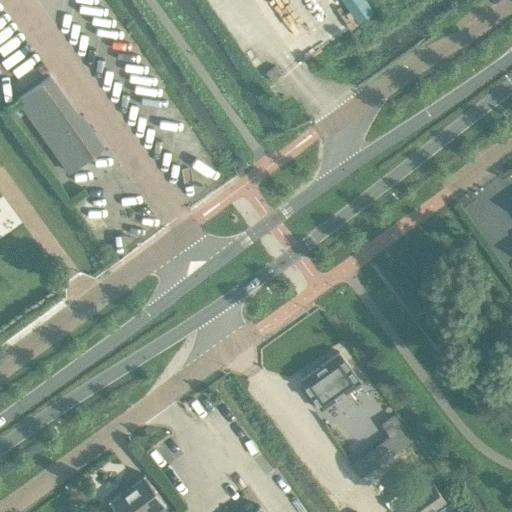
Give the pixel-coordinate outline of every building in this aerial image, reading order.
[(68,171),(100,147),(49,76),(17,99),(68,171)] [(302,378),(299,379),(301,381),(319,407),(321,409),(323,408),(323,407),(333,400),(340,410),(355,399),(348,389),(358,382),(360,381),(359,379),(358,379),(340,353),(339,351),(337,352),(337,353),(325,361),(313,369),(314,369),(302,378)] [(169,511),(164,504),(165,503),(143,474),(107,499),(114,508),(111,511),(110,511),(169,511)] [(399,505),(404,511),(427,511),(445,499),(432,481),(399,505)] [(232,511),(261,511),(251,498),(232,511)]
